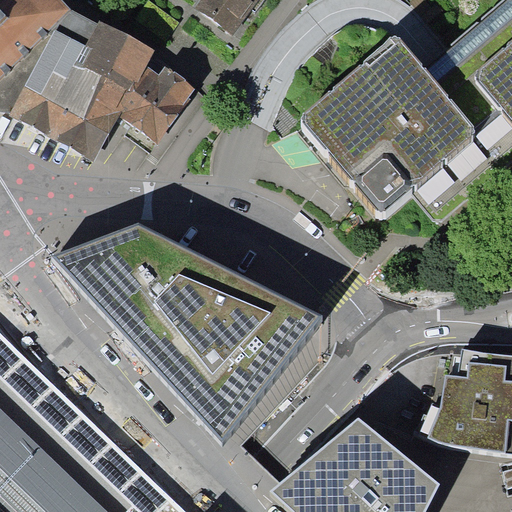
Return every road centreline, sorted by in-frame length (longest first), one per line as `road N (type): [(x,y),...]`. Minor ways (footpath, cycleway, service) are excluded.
road 1 (residential): [(0,263),(4,276),(239,511)]
road 2 (residential): [(159,194),(234,206),(280,228),(391,336)]
road 3 (tertiary): [(391,336),(224,511)]
road 4 (residential): [(0,210),(13,200),(159,194)]
road 5 (tertiary): [(391,336),(441,321),(511,320)]
